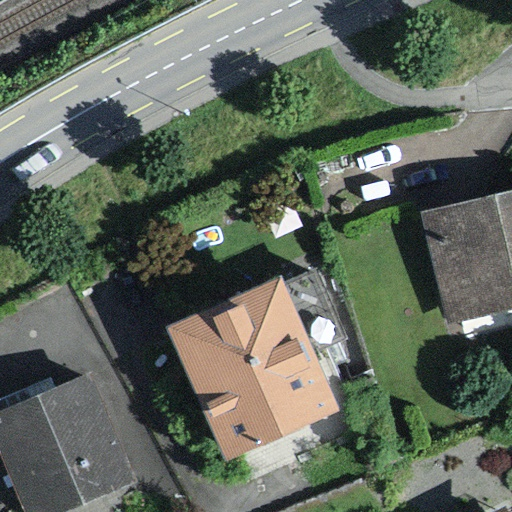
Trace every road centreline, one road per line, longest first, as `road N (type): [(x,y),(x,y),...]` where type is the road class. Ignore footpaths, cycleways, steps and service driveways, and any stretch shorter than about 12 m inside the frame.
road 1 (primary): [(0,212),(132,125),(396,0)]
road 2 (primary): [(273,0),(0,147)]
